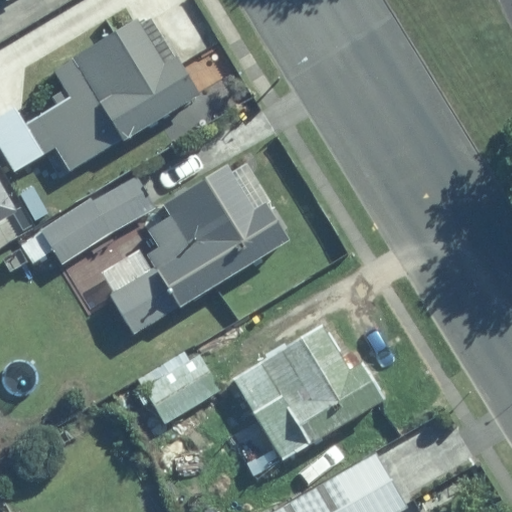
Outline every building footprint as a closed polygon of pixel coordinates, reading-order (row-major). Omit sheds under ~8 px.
[(55,151),(69,178),(208,101),(182,55),(170,62),(145,16),(49,69),(62,92),(50,98),(55,107),(0,137),(0,154),(11,175),(55,151)] [(181,308),(184,312),(294,246),(241,159),(161,208),(169,222),(144,237),(154,253),(146,257),(155,272),(110,300),(133,337),(181,308)] [(56,253),(61,261),(148,210),(133,183),(43,236),(40,231),(15,246),(29,270),(56,253)] [(343,373),(319,328),(224,378),(265,459),(381,399),(362,363),(343,373)] [(126,394),(151,435),(225,390),(200,349),(126,394)] [(402,511),(373,457),(272,511),(402,511)]
